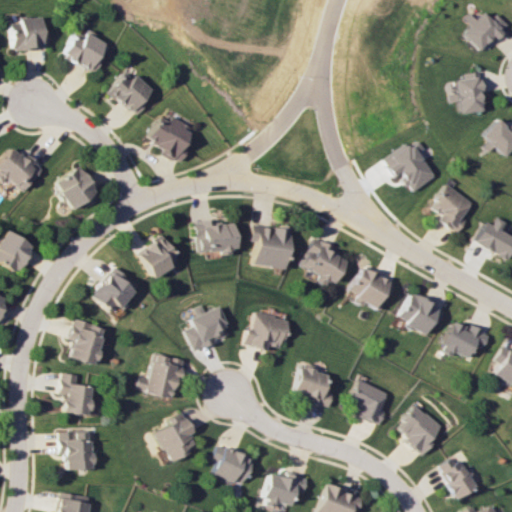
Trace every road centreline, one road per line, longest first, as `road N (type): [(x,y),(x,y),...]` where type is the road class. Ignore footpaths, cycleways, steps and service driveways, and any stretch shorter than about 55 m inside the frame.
road 1 (residential): [(22,511),(32,338),(60,270),(108,222),(211,175),(249,145)]
road 2 (residential): [(211,175),(324,202),(444,254),(511,300)]
road 3 (residential): [(362,219),(317,108),(314,68),(331,0)]
road 4 (residential): [(230,395),(265,423),(364,458),(404,490),(417,511)]
road 5 (residential): [(36,102),(84,130),(116,162),(138,209)]
